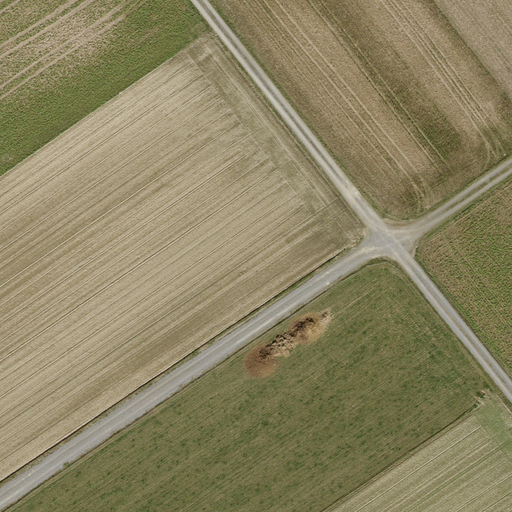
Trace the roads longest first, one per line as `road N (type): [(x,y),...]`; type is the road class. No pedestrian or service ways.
road 1 (track): [(511,390),(199,0)]
road 2 (track): [(0,499),(389,236)]
road 3 (track): [(396,245),(511,167)]
